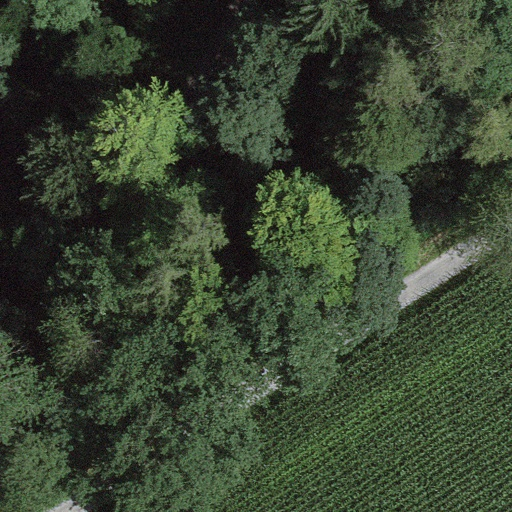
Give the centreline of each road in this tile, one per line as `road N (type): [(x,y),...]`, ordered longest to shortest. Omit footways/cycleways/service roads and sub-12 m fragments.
road 1 (track): [(11,511),(248,0)]
road 2 (track): [(75,511),(511,226)]
